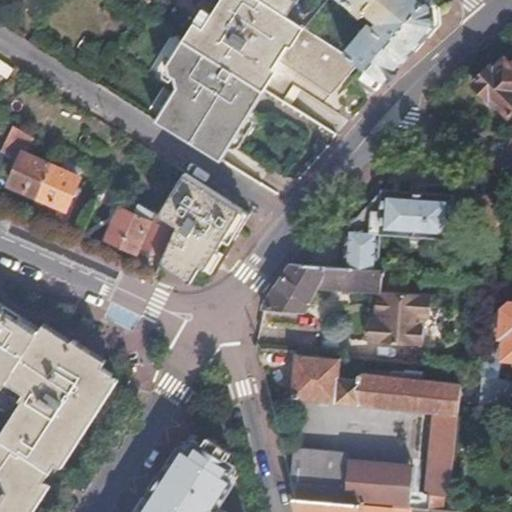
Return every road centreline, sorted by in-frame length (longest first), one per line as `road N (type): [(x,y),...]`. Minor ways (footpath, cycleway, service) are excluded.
road 1 (tertiary): [(366,129),(210,325)]
road 2 (tertiary): [(210,325),(0,237)]
road 3 (residential): [(210,325),(91,511)]
road 4 (residential): [(278,511),(245,381),(210,325)]
road 5 (tertiary): [(494,18),(366,129)]
road 6 (residential): [(366,129),(511,157)]
